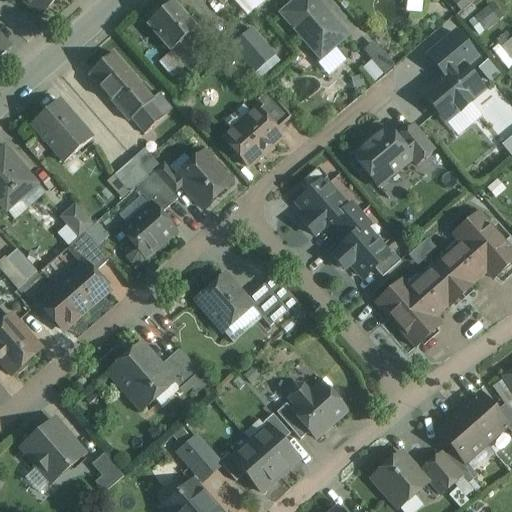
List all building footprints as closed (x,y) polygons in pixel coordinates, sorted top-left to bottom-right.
[(56,0),(21,0),(40,17),(56,0)] [(234,0),(246,15),(265,0),(234,0)] [(347,37),(315,0),(297,0),(281,15),(320,61),(347,37)] [(453,0),(463,12),(477,0),(453,0)] [(494,1),(469,20),(479,34),(505,15),(494,1)] [(200,35),(173,3),(161,14),(155,10),(146,18),(148,24),(147,25),(171,53),(172,52),(191,73),(204,61),(190,44),(200,35)] [(259,80),(280,62),(252,30),(231,48),(259,80)] [(428,57),(444,76),(459,63),(464,69),(476,59),(455,34),(428,57)] [(511,38),(502,47),(511,60),(511,38)] [(0,56),(9,49),(0,39),(0,56)] [(394,67),(373,43),(363,51),(384,75),(394,67)] [(153,100),(113,55),(89,76),(129,121),(132,119),(153,100)] [(422,95),(445,123),(459,112),(460,113),(471,104),(470,102),(483,91),(464,69),(459,63),(444,76),(422,95)] [(292,118),(268,91),(256,102),(280,129),(292,118)] [(153,100),(132,119),(145,134),(172,110),(158,95),(153,100)] [(92,140),(59,102),(31,126),(64,164),(92,140)] [(482,117),(471,104),(460,113),(459,112),(445,123),(458,138),(482,117)] [(256,111),(223,140),(249,168),(281,139),(256,111)] [(435,151),(415,126),(396,141),(412,160),(411,160),(416,167),(435,151)] [(386,129),(375,139),(370,139),(365,143),(364,148),(352,157),(378,188),(411,160),(412,160),(396,141),(386,129)] [(36,186),(4,149),(0,153),(0,205),(6,212),(6,211),(14,220),(27,209),(19,201),(36,186)] [(160,168),(145,151),(134,161),(133,162),(148,178),(154,173),(160,168)] [(231,184),(204,154),(176,178),(183,185),(182,186),(202,209),(231,184)] [(132,160),(114,176),(129,193),(130,194),(136,189),(148,178),(133,162),(134,161),(132,160)] [(176,178),(164,164),(160,168),(154,173),(173,194),(182,186),(183,185),(176,178)] [(319,169),(300,185),(308,194),(323,181),(324,182),(327,179),(319,169)] [(173,194),(154,173),(148,178),(136,189),(151,207),(160,216),(178,200),(173,194)] [(397,175),(379,188),(387,200),(406,186),(397,175)] [(129,193),(114,176),(107,183),(122,200),(129,193)] [(324,182),(323,181),(308,194),(298,204),(310,218),(303,224),(314,236),(321,230),(323,232),(333,223),(348,210),(347,209),(324,182)] [(351,206),(347,209),(348,210),(333,223),(341,232),(359,216),(351,206)] [(160,216),(151,207),(123,231),(134,244),(128,249),(127,257),(132,263),(140,264),(174,234),(160,216)] [(75,208),(62,219),(78,237),(91,226),(75,208)] [(511,253),(478,215),(454,236),(461,244),(435,268),(461,297),(472,287),(471,286),(486,272),(493,280),(511,262),(511,253)] [(359,216),(341,232),(349,241),(364,228),(365,229),(368,226),(359,216)] [(108,237),(97,225),(86,235),(96,247),(108,237)] [(365,229),(364,228),(349,241),(339,250),(340,252),(333,258),(344,271),(351,264),(364,279),(375,269),(389,256),(388,256),(365,229)] [(86,235),(85,234),(70,248),(84,265),(93,275),(109,262),(96,247),(86,235)] [(415,261),(435,247),(428,239),(409,254),(415,261)] [(37,273),(17,250),(7,259),(6,260),(26,282),(37,273)] [(389,256),(375,269),(382,278),(400,262),(392,253),(388,256),(389,256)] [(26,282),(6,260),(7,259),(5,258),(0,262),(0,271),(17,291),(27,283),(26,282)] [(93,275),(84,265),(40,304),(63,331),(108,292),(93,275)] [(408,291),(401,283),(377,304),(415,348),(439,327),(433,319),(448,306),(449,307),(461,297),(435,268),(408,291)] [(225,277),(196,302),(223,332),(251,308),(251,307),(246,301),(225,277)] [(297,304),(274,278),(264,285),(288,312),(297,304)] [(288,312),(264,285),(246,301),(251,307),(251,308),(270,328),(288,312)] [(0,326),(0,362),(12,376),(14,374),(19,375),(28,367),(28,362),(41,350),(11,317),(0,326)] [(141,345),(109,373),(142,411),(174,384),(174,383),(160,367),(141,345)] [(198,374),(178,351),(160,367),(174,383),(174,384),(179,391),(198,374)] [(322,385),(310,395),(303,387),(294,387),(290,391),(289,399),(296,407),(292,411),(291,412),(309,433),(315,440),(346,413),(339,404),(343,400),(344,394),(340,389),(333,389),(329,393),(322,385)] [(480,396),(459,414),(486,446),(506,428),(507,427),(496,414),(480,396)] [(309,433),(291,412),(292,411),(287,405),(277,414),(300,441),(309,433)] [(511,414),(505,406),(496,414),(507,427),(506,428),(511,434),(511,414)] [(486,446),(459,414),(438,433),(453,450),(465,464),(466,464),(486,446)] [(290,435),(273,416),(264,424),(268,429),(268,428),(281,443),(290,435)] [(54,421),(37,437),(40,441),(25,453),(37,466),(35,468),(50,485),(84,455),(54,421)] [(268,429),(250,444),(280,478),(298,463),(281,443),(268,428),(268,429)] [(196,438),(184,449),(194,460),(206,449),(196,438)] [(280,478),(250,444),(232,460),(245,475),(262,494),(280,478)] [(206,449),(194,460),(184,449),(177,454),(203,483),(222,467),(219,463),(206,449)] [(465,464),(453,450),(444,458),(461,478),(468,486),(478,477),(466,464),(465,464)] [(106,453),(92,466),(102,478),(111,488),(126,476),(106,453)] [(232,460),(228,455),(219,463),(222,467),(236,483),(245,475),(232,460)] [(401,455),(373,480),(399,510),(430,483),(430,482),(422,472),(416,472),(401,455)] [(444,458),(441,455),(422,472),(430,482),(430,483),(441,495),(461,478),(444,458)] [(111,488),(102,478),(95,484),(104,495),(111,488)] [(217,511),(192,483),(162,510),(164,511),(217,511)]
